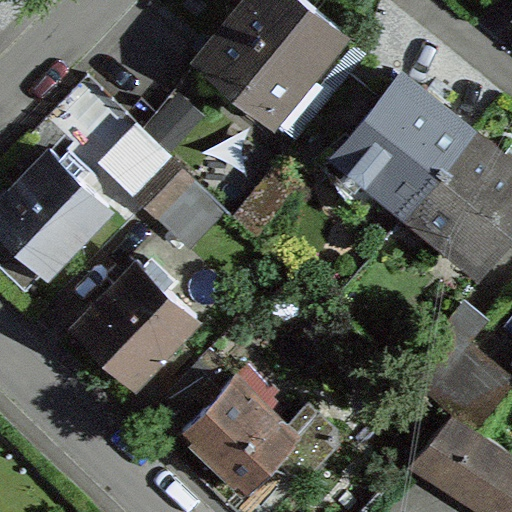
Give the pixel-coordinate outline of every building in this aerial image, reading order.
[(309,0),(246,0),(199,56),(271,117),(313,68),(310,65),(342,27),(309,0)] [(360,125),(401,75),(411,62),(380,37),(329,99),(360,125)] [(341,148),(411,205),(470,131),(401,75),(360,125),(341,148)] [(411,205),(482,261),(511,223),(511,164),(470,131),(411,205)] [(164,145),(126,183),(145,203),(183,164),(164,145)] [(0,220),(8,228),(48,267),(110,203),(50,147),(0,199),(0,220)] [(183,164),(145,203),(165,221),(203,182),(183,164)] [(298,187),(272,166),(232,213),(259,234),(298,187)] [(0,235),(0,259),(28,287),(48,267),(8,228),(0,235)] [(75,321),(135,379),(198,315),(139,257),(75,321)] [(407,368),(430,390),(469,343),(487,321),(462,300),(407,368)] [(430,390),(454,412),(478,428),(511,387),(511,379),(469,343),(430,390)] [(235,373),(183,425),(245,486),(297,434),(235,373)] [(454,412),(412,458),(496,511),(511,511),(511,449),(478,428),(454,412)]
